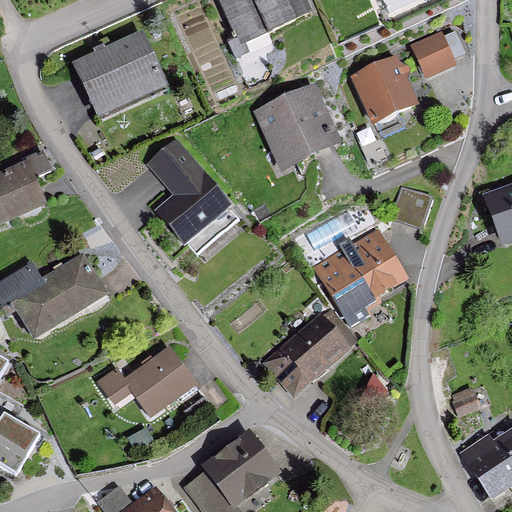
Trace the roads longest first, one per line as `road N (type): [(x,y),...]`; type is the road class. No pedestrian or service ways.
road 1 (residential): [(115,0),(14,45),(61,144),(260,408)]
road 2 (residential): [(470,511),(427,419),(419,354),(426,285),(482,106)]
road 3 (residential): [(12,511),(183,463),(260,408)]
road 4 (residential): [(260,408),(432,511)]
